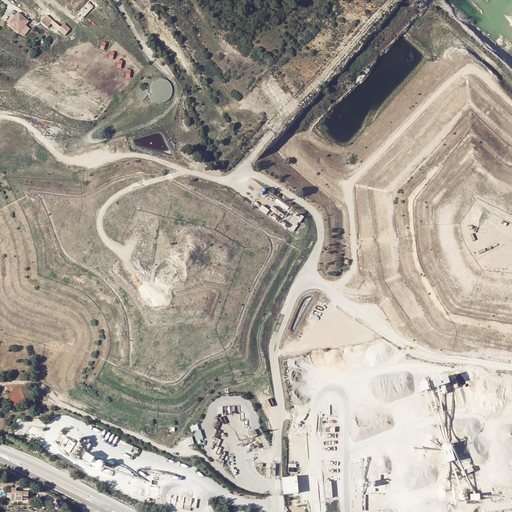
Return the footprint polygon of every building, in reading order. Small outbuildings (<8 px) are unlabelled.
[(78,12),(84,17),(95,6),(89,1),(78,12)] [(26,24),(30,21),(19,11),(8,23),(24,38),(32,29),(26,24)] [(41,22),(48,28),(53,21),(46,15),(41,22)] [(334,19),(331,16),(324,22),(327,25),(334,19)] [(66,35),(71,29),(65,23),(59,30),(66,35)] [(148,94),(148,90),(139,90),(139,100),(143,101),(148,94)] [(275,201),(287,210),(289,207),(277,198),(275,201)] [(259,209),(266,215),(269,210),(262,205),(259,209)] [(434,376),(435,387),(452,386),(451,375),(434,376)] [(430,382),(422,383),(423,392),(431,391),(430,382)] [(20,388),(9,392),(13,404),(24,401),(20,388)] [(194,431),(197,440),(203,439),(200,424),(191,426),(192,432),(194,431)] [(249,432),(252,438),(257,435),(254,429),(249,432)] [(85,437),(83,447),(89,449),(92,439),(85,437)] [(66,450),(71,452),(75,442),(69,440),(66,450)] [(138,453),(140,448),(127,443),(125,450),(132,453),(133,450),(138,453)] [(84,459),(92,464),(96,458),(88,453),(84,459)] [(281,478),(283,494),(299,493),(297,476),(281,478)] [(324,482),(326,498),(333,497),(331,482),(324,482)] [(28,492),(16,492),(16,489),(12,488),(11,500),(22,500),(23,499),(28,499),(28,492)] [(185,494),(172,493),(171,504),(176,504),(176,508),(191,509),(191,506),(197,507),(198,496),(193,496),(193,492),(186,491),(185,494)]
